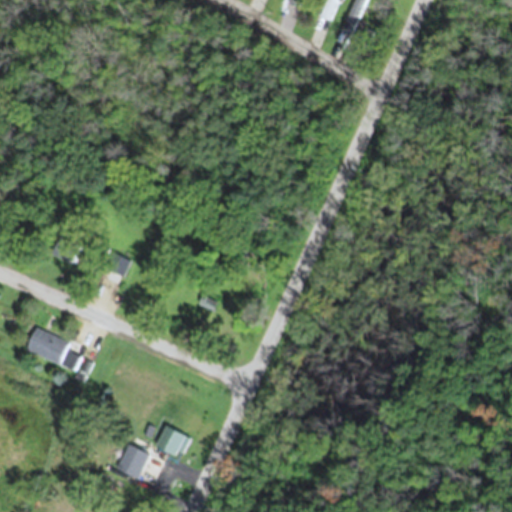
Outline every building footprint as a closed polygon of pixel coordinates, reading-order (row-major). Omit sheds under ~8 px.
[(287,0),(287,3),(298,8),(302,0),(287,0)] [(329,0),(319,24),(331,29),(342,0),(329,0)] [(131,269),(116,261),(107,277),(122,285),(131,269)] [(73,262),(71,274),(80,275),(82,263),(73,262)] [(202,338),(222,348),(236,317),(216,308),(202,338)] [(70,350),(35,335),(25,357),(66,375),(72,363),(66,360),(70,350)] [(124,483),(151,496),(167,463),(139,450),(124,483)]
